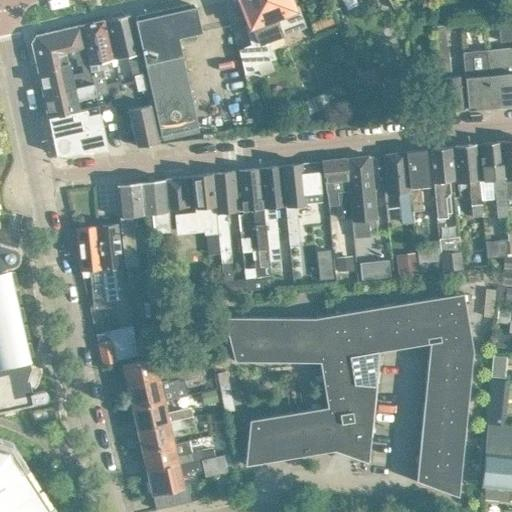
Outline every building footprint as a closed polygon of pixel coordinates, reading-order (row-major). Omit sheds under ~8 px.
[(240,0),(249,24),(244,26),(251,45),(238,50),(244,74),(256,70),(259,77),(272,72),(268,61),(272,60),(266,42),(280,36),(279,31),(297,24),(292,10),(289,1),(291,1),(290,0),(240,0)] [(195,6),(145,17),(134,19),(161,136),(197,127),(177,38),(201,32),(195,6)] [(129,15),(107,20),(116,59),(128,57),(132,77),(133,76),(142,74),(129,15)] [(112,60),(103,20),(79,26),(84,47),(88,62),(90,72),(92,83),(95,95),(107,93),(102,72),(111,70),(109,61),(112,60)] [(450,77),(448,53),(446,54),(444,33),(446,33),(446,24),(432,26),(433,34),(439,84),(442,111),(463,109),(459,76),(450,77)] [(84,47),(79,26),(36,36),(31,42),(38,71),(68,65),(66,52),(75,50),(84,47)] [(511,46),(461,52),(467,109),(474,109),(474,108),(511,103),(511,46)] [(75,50),(78,64),(81,64),(88,62),(84,47),(75,50)] [(381,60),(358,68),(369,98),(392,90),(381,60)] [(38,71),(39,75),(43,94),(92,83),(90,72),(88,62),(81,64),(84,74),(71,76),(69,68),(68,65),(38,71)] [(146,90),(142,74),(133,76),(137,92),(146,90)] [(95,95),(92,83),(43,94),(48,117),(79,111),(76,99),(95,95)] [(442,111),(439,84),(417,87),(421,114),(442,111)] [(158,143),(149,105),(127,110),(130,122),(129,123),(131,132),(132,132),(135,146),(158,143)] [(102,126),(97,107),(79,111),(48,117),(47,117),(51,137),(102,126)] [(301,110),(303,122),(321,119),(319,107),(301,110)] [(107,150),(102,126),(51,137),(55,155),(107,150)] [(511,139),(499,141),(506,200),(511,199),(511,139)] [(508,217),(506,200),(499,141),(479,144),(483,181),(493,180),(498,218),(508,217)] [(453,146),(456,183),(469,182),(472,217),(482,216),(475,144),(453,146)] [(429,149),(436,220),(445,219),(443,199),(449,191),(448,181),(452,181),(449,147),(429,149)] [(425,149),(404,152),(411,211),(422,210),(419,187),(429,186),(425,149)] [(412,223),(411,211),(404,152),(384,154),(388,194),(398,193),(401,224),(412,223)] [(374,218),(368,157),(368,156),(344,159),(347,191),(352,243),(368,241),(366,219),(374,218)] [(347,191),(344,159),(321,161),(322,181),(324,181),(326,207),(336,206),(335,193),(347,191)] [(281,166),(284,206),(288,243),(300,242),(296,205),(320,202),(316,162),(281,166)] [(284,206),(281,166),(260,168),(267,249),(268,261),(279,260),(274,207),(284,206)] [(267,249),(260,168),(238,171),(242,211),(253,209),(256,250),(267,249)] [(233,171),(212,174),(217,234),(220,263),(231,262),(226,213),(237,211),(233,171)] [(217,234),(212,174),(191,176),(195,212),(173,214),(175,229),(182,228),(187,232),(191,232),(195,227),(202,226),(203,236),(217,234)] [(188,208),(185,177),(164,179),(168,210),(188,208)] [(170,235),(168,210),(164,179),(140,182),(143,214),(153,213),(155,229),(158,232),(169,231),(169,236),(170,235)] [(143,214),(140,182),(115,185),(125,266),(136,265),(130,216),(143,214)] [(116,225),(98,227),(106,300),(117,298),(114,268),(121,267),(116,225)] [(106,300),(98,227),(76,229),(80,271),(90,270),(91,275),(89,275),(93,309),(106,308),(105,300),(106,300)] [(486,258),(504,257),(507,257),(507,252),(507,241),(485,242),(486,258)] [(9,270),(6,271),(5,269),(12,267),(14,266),(16,265),(17,264),(18,262),(19,260),(20,258),(20,256),(20,254),(19,252),(18,250),(16,248),(14,247),(12,246),(0,242),(0,410),(44,401),(45,400),(46,399),(47,399),(47,398),(47,397),(47,396),(47,395),(47,394),(46,392),(45,391),(44,391),(43,391),(42,390),(41,390),(31,393),(30,390),(32,389),(34,388),(35,387),(36,386),(37,384),(38,383),(42,370),(31,367),(9,270)] [(271,290),(268,261),(267,249),(256,250),(258,263),(254,263),(255,279),(245,280),(246,292),(271,290)] [(438,249),(417,251),(419,275),(440,273),(438,249)] [(511,251),(510,252),(507,252),(507,257),(504,257),(503,269),(511,268),(511,251)] [(463,271),(461,253),(441,255),(443,272),(463,271)] [(416,275),(418,275),(416,255),(400,256),(400,264),(402,276),(416,275)] [(511,285),(511,268),(503,269),(502,285),(511,285)] [(245,280),(244,270),(223,272),(225,285),(226,294),(246,292),(245,280)] [(369,278),(354,278),(355,292),(369,292),(369,278)] [(458,496),(460,479),(473,350),(463,292),(314,317),(223,316),(234,361),(320,361),(327,406),(249,419),(245,465),(335,450),(358,458),(368,462),(379,350),(429,342),(415,479),(458,496)] [(482,300),(481,327),(490,328),(491,300),(482,300)] [(157,338),(155,324),(142,325),(144,340),(135,342),(137,356),(156,353),(154,338),(157,338)] [(111,339),(114,350),(116,362),(121,360),(124,360),(137,356),(135,342),(133,330),(110,335),(111,339)] [(116,362),(114,350),(111,339),(97,343),(102,365),(116,362)] [(128,387),(199,370),(197,361),(157,369),(154,357),(141,360),(141,359),(134,360),(135,362),(122,364),(128,387)] [(189,396),(185,382),(201,379),(199,370),(128,387),(133,410),(164,402),(189,396)] [(223,384),(214,386),(222,422),(231,420),(223,384)] [(167,411),(164,402),(133,410),(137,431),(194,417),(191,408),(180,410),(180,408),(167,411)] [(196,427),(194,417),(137,431),(142,452),(174,445),(172,432),(196,427)] [(511,489),(511,426),(487,424),(482,487),(511,489)] [(147,473),(215,457),(214,450),(202,453),(201,451),(192,453),(189,441),(174,445),(142,452),(147,473)] [(0,511),(46,511),(50,508),(23,467),(19,470),(6,450),(0,448),(0,511)] [(227,472),(223,456),(223,455),(215,457),(147,473),(152,495),(153,495),(156,509),(191,501),(188,485),(184,486),(181,476),(190,474),(189,472),(204,469),(206,477),(227,472)]
